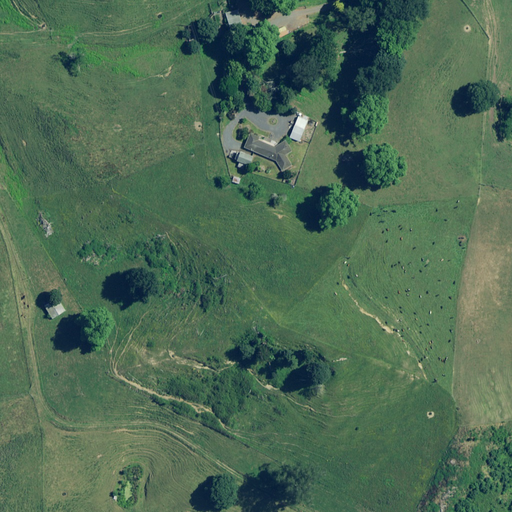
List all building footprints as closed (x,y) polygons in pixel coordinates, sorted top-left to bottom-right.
[(238,10),(225,13),(229,29),(242,25),(238,10)] [(197,35),(186,34),(186,47),(197,47),(197,35)] [(301,114),(300,118),(297,117),(289,137),(299,141),(307,121),(309,117),(301,114)] [(261,137),(253,133),(247,147),(278,160),(284,170),(293,165),(287,154),(294,150),(287,140),(277,147),(259,139),(261,137)] [(239,152),(239,153),(236,152),(234,159),(236,160),(236,161),(249,166),(252,157),(239,152)] [(65,311),(57,297),(43,305),(52,319),(65,311)]
